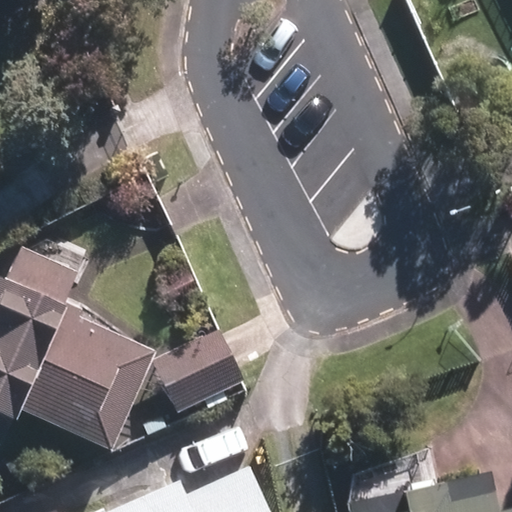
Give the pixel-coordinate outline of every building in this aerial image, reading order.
[(113,450),(155,349),(61,311),(77,273),(26,252),(12,286),(0,280),(0,436),(7,440),(19,412),(113,450)] [(220,337),(156,368),(178,413),(242,382),(220,337)] [(262,511),(245,471),(192,494),(199,511),(262,511)] [(190,511),(178,482),(108,511),(190,511)] [(495,511),(491,490),(387,511),(495,511)]
